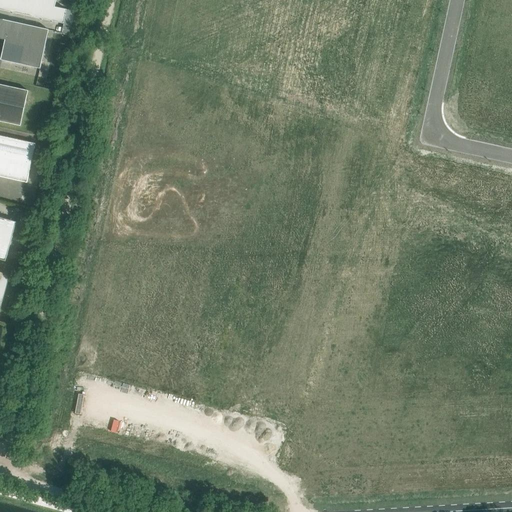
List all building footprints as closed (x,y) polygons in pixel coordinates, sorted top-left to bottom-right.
[(0,0),(0,9),(64,24),(67,10),(55,7),(56,0),(0,0)] [(0,38),(5,40),(9,21),(0,18),(0,38)] [(49,30),(9,21),(5,40),(1,60),(40,69),(49,30)] [(0,121),(21,126),(28,91),(0,84),(0,121)] [(36,144),(32,143),(0,135),(0,176),(27,183),(36,144)] [(0,217),(0,259),(6,261),(16,222),(0,217)] [(0,312),(10,275),(0,272),(0,312)]
